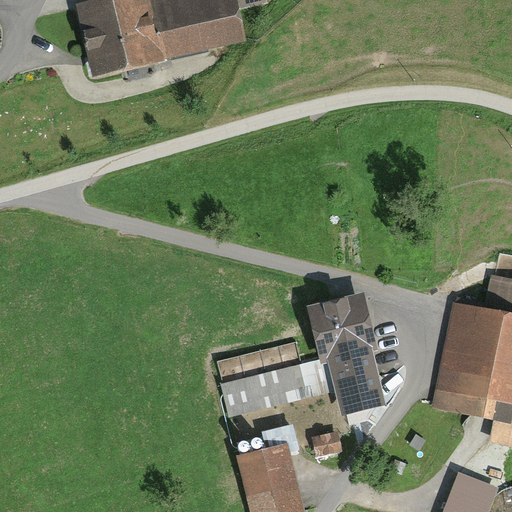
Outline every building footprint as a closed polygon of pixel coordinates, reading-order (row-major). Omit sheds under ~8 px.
[(139,0),(82,12),(96,77),(153,65),(151,54),(238,36),(230,0),(197,0),(142,12),(139,0)] [(479,314),(454,309),(436,407),(485,416),(480,441),(511,446),(511,284),(485,280),(479,314)] [(372,347),(361,298),(314,309),(325,358),(333,356),(340,387),(374,380),(367,348),(372,347)] [(221,386),(229,418),(308,399),(300,366),(221,386)] [(339,433),(312,439),(316,459),(343,454),(339,433)] [(304,511),(289,446),(237,458),(249,511),(304,511)] [(489,511),(497,489),(457,475),(443,511),(489,511)]
